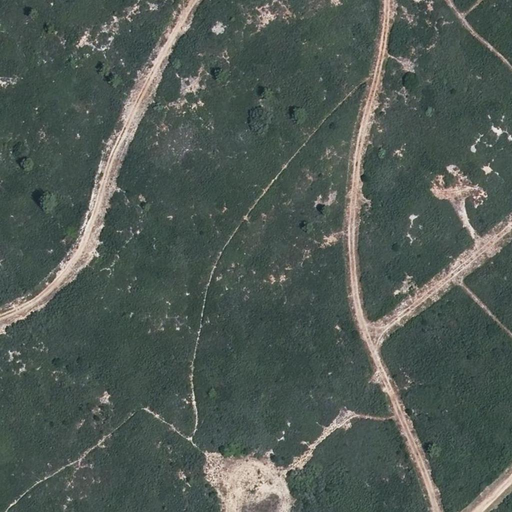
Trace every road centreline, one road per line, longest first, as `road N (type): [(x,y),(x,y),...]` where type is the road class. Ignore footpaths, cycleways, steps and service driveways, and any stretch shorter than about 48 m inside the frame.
road 1 (track): [(386,0),(355,181),(352,282),(435,511)]
road 2 (track): [(0,314),(34,299),(71,261),(114,150),(190,0)]
road 3 (track): [(368,340),(511,223)]
